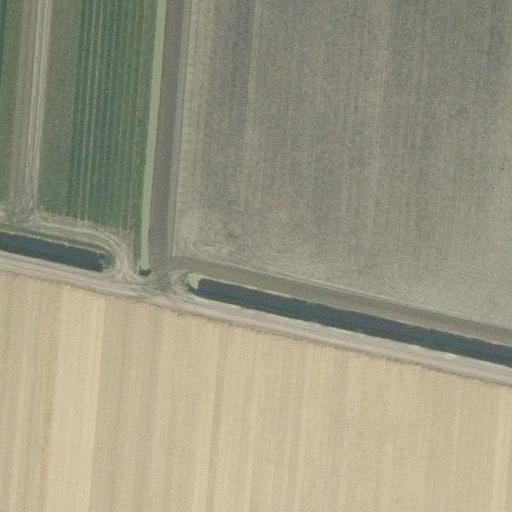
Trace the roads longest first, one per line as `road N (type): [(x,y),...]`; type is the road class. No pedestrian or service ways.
road 1 (track): [(0,214),(114,239),(129,284),(189,259),(511,330)]
road 2 (track): [(511,367),(0,256)]
